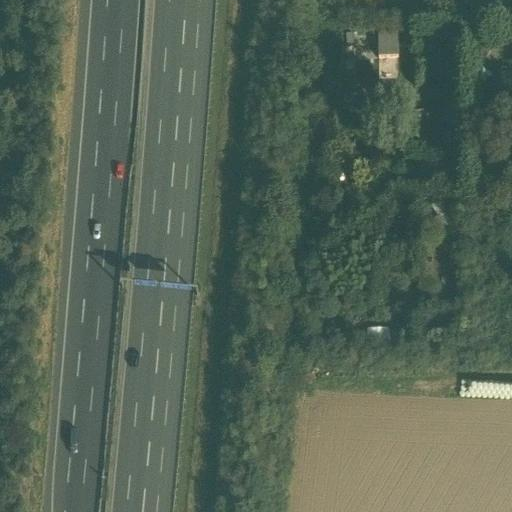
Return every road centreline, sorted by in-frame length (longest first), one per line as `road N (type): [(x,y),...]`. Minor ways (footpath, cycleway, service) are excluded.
road 1 (motorway): [(129,511),(174,0)]
road 2 (motorway): [(116,0),(80,511)]
